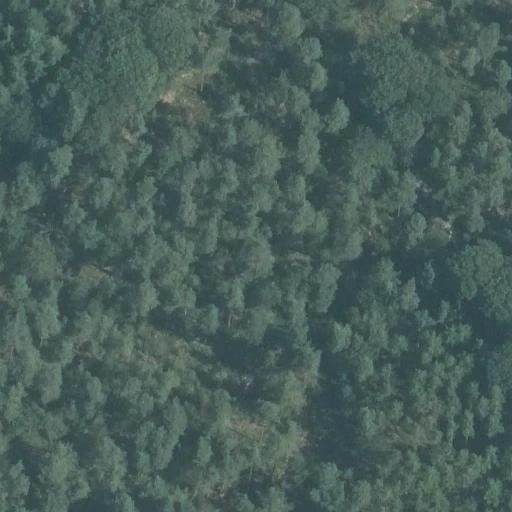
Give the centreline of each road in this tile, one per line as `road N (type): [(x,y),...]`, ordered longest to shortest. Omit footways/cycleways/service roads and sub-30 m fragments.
road 1 (track): [(511,333),(363,89),(287,0)]
road 2 (track): [(150,0),(0,155)]
